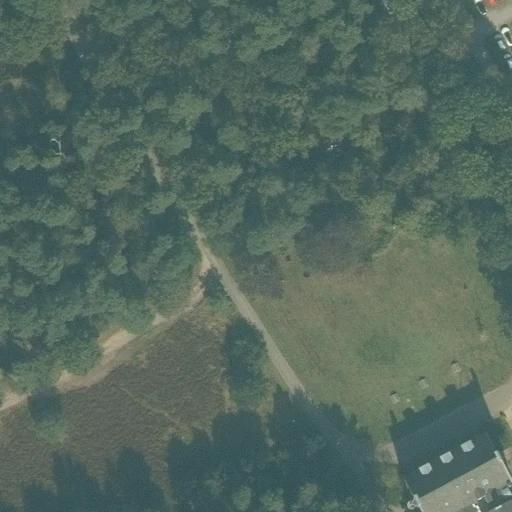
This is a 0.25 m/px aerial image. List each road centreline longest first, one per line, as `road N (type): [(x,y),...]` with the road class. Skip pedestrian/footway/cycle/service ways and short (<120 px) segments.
road 1 (unclassified): [(342,448),(189,224),(84,49)]
road 2 (unclassified): [(511,277),(380,0)]
road 3 (track): [(0,395),(221,273)]
road 4 (unclassified): [(342,448),(376,455),(435,436),(511,388)]
